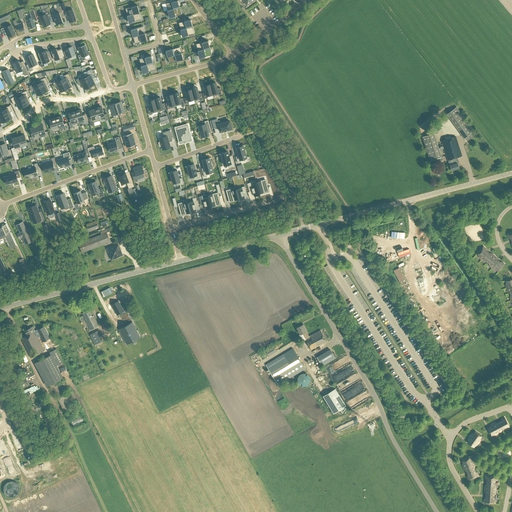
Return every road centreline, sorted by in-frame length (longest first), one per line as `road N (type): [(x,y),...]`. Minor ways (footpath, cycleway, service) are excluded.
road 1 (unclassified): [(436,511),(280,234)]
road 2 (tertiary): [(0,308),(280,234)]
road 3 (tertiary): [(280,234),(511,172)]
road 4 (residential): [(154,167),(171,229),(281,198)]
road 5 (residential): [(2,207),(149,150)]
road 6 (residential): [(111,90),(44,102),(0,134)]
